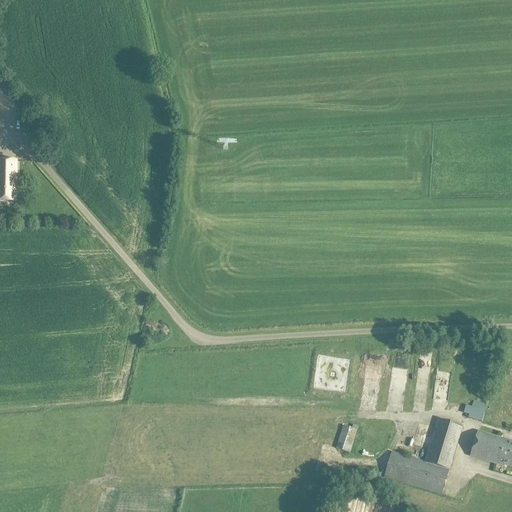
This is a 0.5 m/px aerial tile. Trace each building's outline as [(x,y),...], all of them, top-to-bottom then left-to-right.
[(0,161),(0,200),(15,201),(17,162),(0,161)] [(451,363),(453,351),(441,350),(439,362),(451,363)] [(366,366),(365,374),(374,376),(375,368),(366,366)] [(474,401),(472,407),(472,408),(485,412),(487,405),(474,401)] [(438,419),(425,462),(424,463),(450,471),(463,427),(438,419)] [(358,430),(353,429),(344,425),(336,449),(350,453),(358,430)] [(505,466),(511,467),(511,443),(511,444),(511,443),(511,442),(479,432),(471,457),(505,467),(505,466)] [(424,463),(425,462),(392,452),(384,478),(442,496),(450,471),(424,463)]
